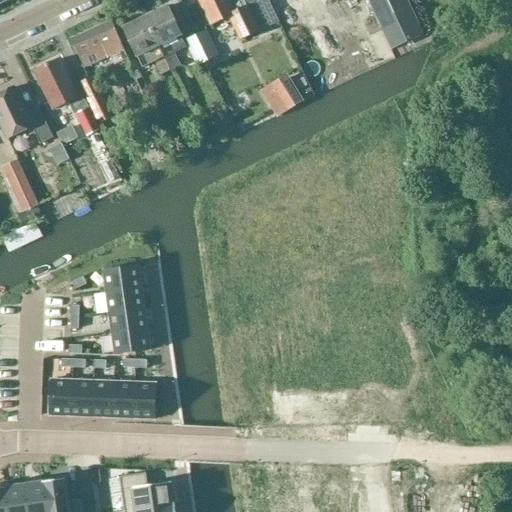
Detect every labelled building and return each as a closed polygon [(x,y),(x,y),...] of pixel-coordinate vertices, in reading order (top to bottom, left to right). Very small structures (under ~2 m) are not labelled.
[(199,0),(211,25),(230,15),(242,40),(261,30),(262,32),(261,33),(266,30),(261,19),(271,14),(264,0),(199,0)] [(274,0),(279,9),(298,0),(274,0)] [(370,0),(393,49),(424,34),(407,0),(370,0)] [(168,7),(147,17),(173,70),(181,66),(175,53),(185,48),(180,37),(182,36),(168,7)] [(173,70),(147,17),(124,29),(137,57),(143,68),(155,63),(161,75),(173,70)] [(130,61),(125,50),(113,22),(69,40),(74,55),(80,52),(85,66),(110,56),(115,68),(130,61)] [(207,31),(196,36),(208,62),(211,68),(208,70),(210,75),(223,69),(217,57),(219,56),(207,31)] [(208,62),(196,36),(185,41),(197,67),(208,62)] [(35,71),(51,102),(55,111),(55,110),(57,111),(61,110),(64,108),(66,106),(68,104),(69,103),(75,116),(77,115),(88,136),(99,131),(88,109),(89,109),(73,76),(69,78),(60,59),(35,71)] [(289,62),(263,78),(279,105),(305,89),(289,62)] [(312,88),(329,80),(321,63),(304,71),(312,88)] [(78,84),(93,112),(97,121),(112,113),(94,77),(78,84)] [(15,88),(0,94),(0,120),(9,139),(33,128),(42,145),(54,138),(39,106),(27,112),(15,88)] [(57,133),(61,142),(66,143),(78,138),(72,126),(57,133)] [(85,158),(86,173),(101,172),(99,156),(85,158)] [(18,162),(13,164),(3,168),(24,214),(39,207),(18,162)] [(36,211),(6,225),(12,238),(42,224),(36,211)] [(360,224),(274,234),(287,322),(372,312),(361,232),(392,228),(390,212),(359,216),(360,224)] [(106,293),(142,288),(139,267),(103,272),(106,293)] [(83,277),(72,283),(76,290),(87,285),(83,277)] [(106,293),(109,314),(145,309),(142,288),(106,293)] [(71,306),(71,318),(79,318),(79,306),(71,306)] [(109,314),(112,334),(148,329),(145,309),(109,314)] [(71,318),(71,329),(79,330),(79,318),(71,318)] [(148,329),(112,334),(115,355),(151,350),(148,329)] [(314,340),(235,351),(246,426),(325,415),(314,340)] [(70,346),(70,354),(82,354),(82,346),(70,346)] [(62,360),(62,368),(74,368),(74,360),(62,360)] [(74,360),(74,368),(85,369),(86,361),(74,360)] [(123,360),(123,368),(135,368),(135,360),(123,360)] [(135,360),(135,368),(147,369),(147,361),(135,360)] [(94,361),(94,369),(106,369),(106,361),(94,361)] [(72,417),(73,381),(52,380),(50,416),(72,417)] [(73,381),(72,417),(92,418),(94,382),(73,381)] [(94,382),(92,418),(113,419),(114,382),(94,382)] [(114,382),(113,419),(133,419),(134,383),(114,382)] [(134,383),(133,419),(154,420),(156,384),(134,383)] [(146,474),(120,477),(125,511),(175,505),(172,483),(148,486),(146,474)] [(70,511),(66,479),(43,482),(47,511),(70,511)] [(47,511),(43,482),(24,485),(28,511),(47,511)] [(315,483),(289,486),(291,498),(300,497),(302,511),(347,511),(345,492),(316,495),(315,483)] [(28,511),(24,485),(5,488),(8,511),(28,511)] [(0,511),(8,511),(5,488),(0,488),(0,511)]
